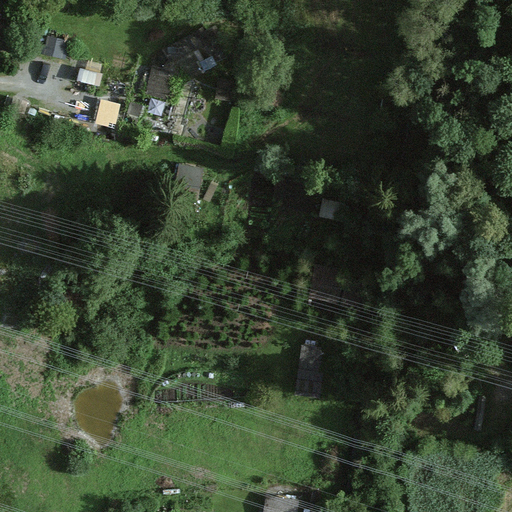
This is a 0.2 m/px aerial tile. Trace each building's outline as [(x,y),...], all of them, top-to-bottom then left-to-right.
[(0,0),(0,43),(7,45),(14,0),(0,0)] [(149,94),(171,95),(173,64),(150,63),(149,94)] [(100,102),(91,125),(113,133),(121,109),(100,102)] [(175,182),(201,191),(209,166),(183,158),(175,182)] [(339,301),(347,265),(318,258),(310,295),(339,301)] [(299,390),(322,391),(324,342),(301,341),(299,390)] [(297,511),(298,493),(266,492),(265,511),(297,511)]
